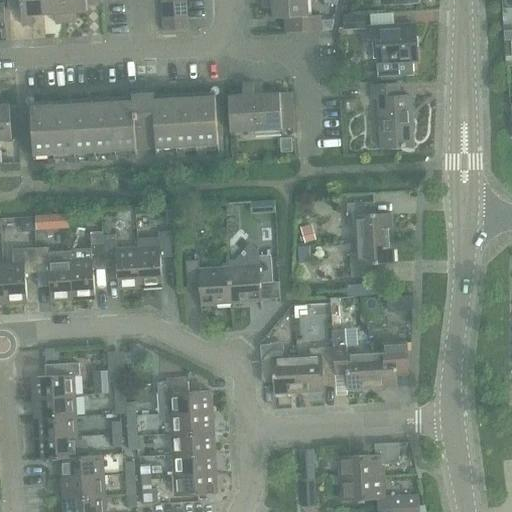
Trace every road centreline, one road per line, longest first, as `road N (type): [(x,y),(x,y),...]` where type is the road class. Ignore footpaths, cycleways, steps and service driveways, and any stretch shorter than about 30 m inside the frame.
road 1 (residential): [(247,432),(234,363),(150,328),(1,339)]
road 2 (residential): [(219,36),(200,47),(0,59)]
road 3 (tertiary): [(463,215),(462,0)]
road 4 (residential): [(451,414),(247,432)]
road 5 (tertiary): [(451,414),(463,215)]
road 6 (residential): [(11,511),(1,339)]
road 7 (residential): [(309,151),(298,63),(219,36)]
